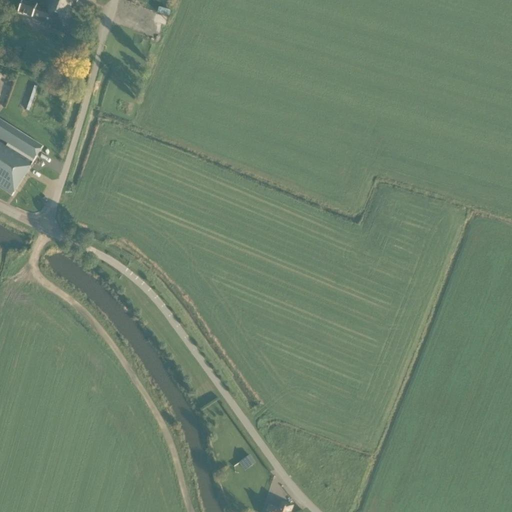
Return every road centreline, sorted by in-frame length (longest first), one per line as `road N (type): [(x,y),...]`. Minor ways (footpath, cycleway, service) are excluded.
road 1 (unclassified): [(314,511),(150,285),(120,261),(45,229)]
road 2 (track): [(45,229),(35,271),(93,323),(140,388),(166,436),(190,511)]
road 3 (unclassified): [(45,229),(115,0)]
